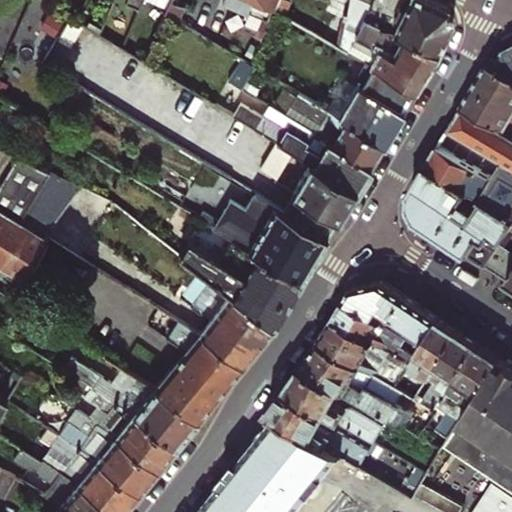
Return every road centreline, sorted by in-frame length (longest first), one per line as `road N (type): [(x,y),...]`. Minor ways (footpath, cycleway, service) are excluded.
road 1 (tertiary): [(367,223),(270,372),(160,511)]
road 2 (tertiary): [(491,0),(367,223)]
road 3 (residential): [(511,319),(367,223)]
